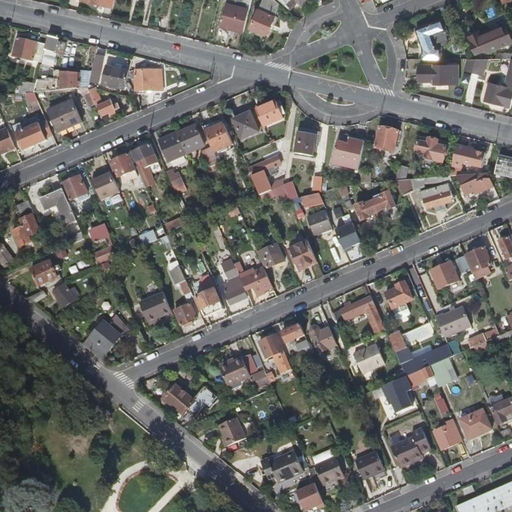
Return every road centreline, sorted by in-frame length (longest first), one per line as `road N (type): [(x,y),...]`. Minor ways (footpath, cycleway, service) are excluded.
road 1 (residential): [(113,385),(511,213)]
road 2 (residential): [(265,72),(0,189)]
road 3 (residential): [(0,11),(265,72)]
road 4 (residential): [(113,385),(265,511)]
road 5 (residential): [(0,291),(113,385)]
road 6 (residential): [(511,455),(386,511)]
road 7 (residential): [(381,102),(511,133)]
